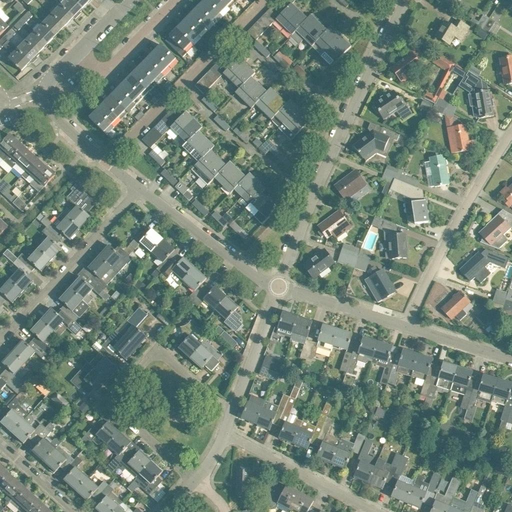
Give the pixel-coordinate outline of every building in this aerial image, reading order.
[(82,9),(72,0),(66,0),(61,6),(73,18),(75,20),(81,14),(80,13),(82,10),(82,9)] [(72,0),(82,9),(90,0),(91,1),(91,0),(90,0),(72,0)] [(205,0),(198,8),(212,22),(220,15),(205,0)] [(219,0),(205,0),(220,15),(222,17),(229,10),(227,7),(219,0)] [(219,0),(227,7),(229,10),(236,3),(234,0),(233,0),(219,0)] [(288,8),(279,0),(278,0),(275,4),(284,12),(288,8)] [(279,0),(288,8),(284,12),(280,16),(276,20),(284,28),(299,12),(291,4),(295,0),(279,0)] [(438,0),(456,11),(461,3),(457,0),(438,0)] [(12,6),(21,14),(25,10),(16,1),(12,6)] [(275,4),(271,8),(280,16),(284,12),(275,4)] [(61,6),(52,15),(64,27),(73,18),(61,6)] [(198,8),(191,15),(205,29),(212,22),(198,8)] [(280,16),(271,8),(267,12),(276,20),(280,16)] [(33,16),(28,12),(21,19),(26,24),(33,16)] [(267,12),(263,16),(272,24),(276,20),(267,12)] [(299,12),(284,28),(292,36),(296,32),(307,20),(299,12)] [(64,27),(52,15),(43,24),(56,36),(64,27)] [(191,15),(184,22),(198,37),(205,29),(191,15)] [(304,40),(319,24),(317,21),(318,20),(312,15),(311,16),(307,20),(296,32),(292,36),(290,37),(298,45),(304,40)] [(259,20),(268,28),(272,24),(263,16),(259,20)] [(477,26),(482,30),(489,19),(483,16),(477,26)] [(0,17),(0,35),(4,32),(9,26),(0,17)] [(18,31),(26,24),(21,19),(14,27),(18,31)] [(482,30),(493,36),(499,25),(489,19),(482,30)] [(268,28),(259,20),(255,24),(264,32),(268,28)] [(462,41),(470,28),(459,21),(455,28),(445,22),(436,36),(450,46),(455,37),(462,41)] [(184,22),(177,30),(191,44),(198,37),(184,22)] [(56,36),(43,24),(35,33),(47,45),(56,36)] [(264,32),(255,24),(251,28),(260,36),(264,32)] [(327,31),(319,24),(304,40),(312,47),(327,31)] [(320,54),(339,35),(330,27),(327,31),(312,47),(320,54)] [(260,36),(251,28),(247,32),(256,41),(260,36)] [(11,30),(4,37),(8,41),(15,33),(11,30)] [(194,46),(191,44),(177,30),(169,37),(175,43),(171,47),(182,58),(194,46)] [(480,30),(476,35),(484,40),(488,35),(480,30)] [(38,54),(47,45),(35,33),(26,41),(38,54)] [(351,47),(347,43),(339,35),(320,54),(319,55),(331,67),(351,47)] [(21,71),(30,63),(17,50),(8,41),(4,37),(0,41),(0,48),(1,49),(4,45),(14,54),(8,59),(16,67),(16,68),(18,70),(18,69),(21,72),(22,72),(21,71)] [(404,60),(391,69),(397,77),(402,84),(416,74),(415,73),(422,68),(414,57),(419,52),(417,48),(411,40),(403,46),(408,52),(410,55),(404,60)] [(17,50),(30,63),(38,54),(26,41),(17,50)] [(258,42),(254,46),(260,52),(264,48),(258,42)] [(264,48),(260,52),(266,58),(270,54),(272,56),(279,49),(275,44),(272,47),(268,44),(264,48)] [(154,53),(168,67),(175,60),(178,63),(178,62),(161,45),(154,53)] [(279,49),(272,56),(280,64),(287,57),(279,49)] [(161,75),(168,67),(154,53),(146,60),(161,75)] [(231,66),(235,62),(226,54),(222,58),(231,66)] [(433,62),(451,73),(456,65),(439,54),(433,62)] [(286,70),(290,66),(293,62),(287,57),(280,64),(286,70)] [(511,57),(500,60),(503,75),(505,85),(511,83),(511,57)] [(218,62),(227,70),(231,66),(222,58),(218,62)] [(239,58),(235,62),(231,66),(227,70),(223,74),(231,82),(247,66),(239,58)] [(139,68),(157,84),(164,77),(161,75),(146,60),(139,68)] [(215,66),(223,74),(227,70),(218,62),(215,66)] [(300,76),(303,72),(297,65),(293,69),(300,76)] [(215,66),(214,66),(210,70),(219,78),(223,74),(215,66)] [(251,78),(255,74),(247,66),(231,82),(239,89),(239,90),(251,78)] [(467,71),(469,72),(478,78),(481,72),(471,66),(467,71)] [(132,75),(147,89),(149,92),(157,84),(139,68),(132,75)] [(206,74),(215,82),(219,78),(210,70),(206,74)] [(305,81),(309,77),(303,72),(300,76),(305,81)] [(469,77),(465,83),(474,89),(475,93),(474,93),(469,93),(471,106),(476,105),(477,109),(478,117),(479,119),(493,116),(492,107),(493,107),(494,107),(493,100),(492,100),(491,100),(489,91),(488,91),(483,92),(482,86),(483,85),(482,81),(478,78),(469,72),(468,73),(466,75),(469,77)] [(203,78),(211,86),(215,82),(206,74),(203,78)] [(125,82),(142,99),(149,92),(147,89),(132,75),(125,82)] [(199,82),(207,90),(211,86),(203,78),(199,82)] [(243,101),(259,85),(251,78),(239,90),(239,89),(235,93),(243,101)] [(118,90),(132,104),(135,106),(142,99),(125,82),(118,90)] [(195,86),(203,95),(207,90),(199,82),(195,86)] [(267,93),(259,85),(243,101),(252,109),(255,105),(267,93)] [(255,105),(263,113),(279,97),(270,89),(267,93),(255,105)] [(118,90),(111,97),(125,111),(128,114),(135,106),(132,104),(118,90)] [(398,99),(393,92),(374,105),(375,106),(373,107),(377,113),(379,112),(384,119),(396,111),(400,117),(409,111),(400,98),(398,99)] [(424,99),(434,104),(437,99),(427,94),(424,99)] [(205,96),(205,97),(202,100),(207,106),(211,102),(205,96)] [(111,97),(104,104),(118,118),(125,111),(111,97)] [(279,97),(263,113),(271,121),(275,117),(286,105),(286,104),(279,97)] [(438,99),(435,104),(453,113),(456,108),(438,99)] [(275,117),(283,124),(298,109),(290,101),(286,104),(286,105),(275,117)] [(429,111),(432,105),(423,101),(421,107),(429,111)] [(218,108),(211,102),(207,106),(214,112),(218,108)] [(104,104),(96,111),(111,126),(118,118),(104,104)] [(170,112),(178,120),(182,116),(174,108),(170,112)] [(306,116),(298,109),(283,124),(279,129),(291,140),(310,120),(306,116)] [(111,126),(96,111),(89,119),(106,136),(107,135),(104,133),(111,126)] [(166,116),(174,124),(178,120),(170,112),(166,116)] [(186,112),(182,116),(178,120),(174,124),(170,128),(178,136),(194,120),(186,112)] [(162,120),(170,128),(174,124),(166,116),(162,120)] [(220,126),(224,122),(218,116),(214,120),(220,126)] [(162,120),(158,124),(166,132),(170,128),(162,120)] [(202,128),(194,120),(178,136),(186,144),(198,132),(202,128)] [(226,132),(230,128),(224,122),(220,126),(226,132)] [(453,123),(446,124),(452,154),(474,150),(473,144),(469,145),(465,125),(453,127),(453,123)] [(154,128),(162,136),(166,132),(158,124),(154,128)] [(242,127),(239,129),(237,127),(233,131),(239,137),(246,130),(242,127)] [(158,140),(162,136),(154,128),(150,132),(158,140)] [(366,162),(376,154),(377,154),(378,150),(384,152),(389,139),(397,142),(399,136),(381,128),(379,134),(373,132),(354,147),(363,159),(363,158),(366,162)] [(245,143),(249,139),(247,137),(250,134),(246,130),(239,137),(245,143)] [(150,132),(146,136),(154,145),(158,140),(150,132)] [(206,139),(198,132),(186,144),(183,147),(191,155),(206,139)] [(0,146),(0,158),(3,161),(19,144),(10,135),(0,146)] [(142,140),(150,149),(154,145),(146,136),(142,140)] [(214,147),(206,139),(191,155),(198,163),(199,163),(210,151),(214,147)] [(259,149),(263,145),(257,139),(253,143),(259,149)] [(28,152),(19,144),(3,161),(12,169),(13,168),(28,152)] [(271,144),(267,149),(263,145),(259,149),(265,155),(269,151),(271,153),(276,148),(271,144)] [(275,157),(280,152),(276,148),(271,153),(275,157)] [(153,151),(152,151),(149,155),(155,160),(158,156),(153,151)] [(218,159),(210,151),(199,163),(198,163),(191,170),(199,178),(203,175),(218,159)] [(22,176),(37,160),(28,152),(13,168),(22,176)] [(158,156),(155,160),(161,167),(165,163),(158,156)] [(431,168),(425,169),(427,176),(432,175),(433,177),(435,187),(449,185),(444,159),(440,160),(440,157),(430,158),(430,163),(431,168)] [(218,159),(203,175),(199,178),(207,186),(215,179),(214,178),(226,166),(218,159)] [(26,180),(30,184),(45,168),(37,160),(22,176),(26,180)] [(223,186),(238,171),(230,162),(226,166),(214,178),(215,179),(223,186)] [(30,184),(32,186),(39,193),(55,176),(50,172),(51,169),(48,166),(45,168),(30,184)] [(387,166),(383,175),(394,179),(398,170),(387,166)] [(398,170),(394,179),(403,182),(405,183),(408,177),(402,175),(404,171),(399,169),(398,170)] [(167,180),(171,176),(165,170),(161,174),(167,180)] [(245,178),(238,171),(223,186),(231,194),(234,190),(246,178),(245,178)] [(356,171),(335,187),(341,195),(346,201),(349,206),(361,198),(357,193),(366,186),(362,179),(356,171)] [(242,198),(257,182),(249,174),(245,178),(246,178),(234,190),(242,198)] [(383,175),(381,180),(386,182),(382,194),(387,196),(392,185),(394,179),(383,175)] [(167,180),(173,186),(177,182),(171,176),(167,180)] [(188,189),(180,182),(175,187),(183,195),(187,191),(188,189)] [(257,182),(242,198),(238,202),(246,209),(262,194),(265,190),(257,182)] [(403,182),(398,194),(404,196),(411,199),(414,216),(415,225),(429,223),(427,213),(426,214),(424,201),(423,191),(405,183),(403,182)] [(0,192),(4,196),(7,192),(8,191),(7,189),(5,191),(1,187),(3,185),(0,183),(0,192)] [(68,217),(80,228),(89,218),(90,219),(91,218),(86,214),(92,209),(80,198),(84,193),(75,185),(71,190),(72,192),(67,198),(77,207),(68,217)] [(509,207),(511,205),(511,204),(511,185),(508,189),(506,187),(500,193),(505,198),(502,201),(506,205),(509,207)] [(183,195),(189,201),(193,197),(187,191),(183,195)] [(13,198),(7,192),(4,196),(13,204),(18,198),(21,195),(18,192),(13,198)] [(246,209),(254,217),(269,201),(262,194),(246,209)] [(22,212),(27,206),(18,198),(13,204),(22,212)] [(196,201),(192,205),(199,211),(203,207),(196,201)] [(278,209),(269,201),(254,217),(262,225),(278,209)] [(203,207),(199,211),(205,217),(209,213),(203,207)] [(503,236),(511,227),(511,215),(502,210),(488,223),(488,224),(489,224),(479,233),(480,234),(480,235),(483,238),(481,243),(480,242),(480,243),(498,250),(508,241),(503,236)] [(47,227),(61,239),(64,236),(70,241),(71,240),(70,240),(80,228),(68,217),(63,212),(58,218),(63,223),(57,229),(51,223),(47,227)] [(218,222),(222,218),(215,212),(212,216),(218,222)] [(348,224),(345,220),(339,212),(319,227),(321,230),(318,233),(321,237),(325,235),(327,239),(332,235),(336,240),(339,243),(348,236),(345,233),(352,227),(349,223),(348,224)] [(395,225),(396,225),(397,225),(375,216),(373,221),(381,224),(379,229),(384,231),(385,239),(389,239),(390,260),(407,258),(405,235),(392,236),(392,233),(395,225)] [(218,222),(224,228),(228,224),(222,218),(218,222)] [(238,234),(242,230),(235,223),(231,227),(238,234)] [(39,249),(52,260),(61,250),(62,250),(56,245),(61,239),(47,227),(42,233),(48,238),(39,249)] [(142,231),(124,252),(129,256),(141,243),(152,253),(163,241),(152,231),(153,231),(152,230),(147,236),(142,231)] [(238,234),(243,240),(247,236),(242,230),(238,234)] [(173,250),(163,241),(152,253),(163,263),(157,270),(162,274),(174,260),(170,256),(175,250),(174,250),(173,250)] [(342,251),(358,256),(360,250),(362,243),(357,241),(355,248),(344,244),(342,251)] [(129,256),(124,252),(118,246),(114,251),(109,246),(108,246),(109,247),(99,258),(117,274),(127,263),(128,264),(132,259),(129,256)] [(8,249),(3,255),(7,258),(12,253),(8,249)] [(41,271),(52,260),(39,249),(28,261),(22,255),(18,259),(32,271),(36,267),(41,272),(42,272),(41,271)] [(479,253),(460,271),(470,282),(474,277),(480,284),(491,274),(485,267),(490,263),(505,269),(509,259),(485,250),(480,255),(479,253)] [(313,278),(321,272),(333,263),(325,251),(304,267),(313,278)] [(337,263),(354,269),(358,256),(342,251),(337,263)] [(354,269),(365,272),(369,260),(358,256),(354,269)] [(107,285),(117,274),(99,258),(89,268),(88,268),(94,274),(89,278),(103,291),(108,286),(107,285)] [(32,271),(18,259),(13,264),(20,270),(10,280),(23,292),(32,281),(33,282),(33,281),(27,276),(32,271)] [(179,264),(174,260),(162,274),(166,278),(173,271),(184,281),(194,270),(184,260),(184,259),(179,264)] [(370,278),(365,281),(378,303),(395,292),(382,270),(378,273),(375,268),(366,273),(370,278)] [(193,302),(206,289),(201,285),(206,279),(206,278),(205,279),(194,270),(184,281),(195,291),(188,298),(193,302)] [(80,279),(70,290),(88,305),(93,299),(88,295),(93,290),(99,295),(103,291),(89,278),(85,283),(80,277),(79,278),(80,279)] [(12,303),(23,292),(10,280),(0,291),(0,300),(3,303),(7,299),(13,304),(13,303),(12,303)] [(495,296),(506,300),(509,289),(501,286),(499,292),(496,291),(495,296)] [(204,300),(215,310),(226,298),(215,288),(216,288),(215,287),(210,293),(206,289),(193,302),(198,307),(204,300)] [(88,305),(70,290),(61,300),(60,299),(59,300),(65,305),(61,310),(75,322),(79,318),(80,319),(90,307),(88,305)] [(460,321),(466,315),(462,310),(470,302),(460,292),(441,310),(451,320),(455,316),(460,321)] [(493,302),(504,306),(506,300),(495,296),(493,302)] [(237,308),(226,298),(215,310),(227,320),(224,323),(231,329),(241,318),(234,312),(238,308),(237,307),(237,308)] [(502,311),(511,313),(511,301),(506,300),(504,306),(502,311)] [(105,308),(99,315),(104,320),(110,312),(105,308)] [(119,334),(136,349),(146,338),(146,339),(147,338),(143,334),(156,320),(148,313),(146,315),(139,308),(127,321),(129,323),(119,334)] [(75,322),(61,310),(57,314),(51,309),(51,310),(42,321),(54,332),(64,321),(71,327),(75,322)] [(278,329),(292,334),(297,318),(284,314),(284,313),(283,312),(278,329)] [(168,327),(171,323),(166,318),(162,322),(168,327)] [(300,358),(306,360),(312,342),(306,340),(307,338),(312,321),(311,321),(311,322),(297,318),(292,334),(291,339),(304,343),(300,358)] [(44,344),(54,332),(42,321),(32,332),(31,331),(31,332),(36,337),(32,341),(46,354),(50,349),(44,344)] [(208,340),(208,339),(190,323),(189,324),(187,325),(185,326),(184,327),(182,327),(184,334),(179,339),(184,344),(178,349),(179,350),(180,349),(190,359),(206,341),(208,340)] [(318,344),(312,342),(306,360),(313,362),(317,348),(331,352),(333,346),(337,330),(324,326),(324,325),(323,325),(318,342),(318,344)] [(337,330),(333,346),(347,351),(352,334),(351,334),(351,335),(337,330)] [(237,344),(224,332),(219,338),(232,350),(237,344)] [(104,348),(117,360),(121,356),(126,361),(127,360),(126,360),(136,349),(119,334),(118,333),(104,348)] [(368,361),(371,362),(378,343),(364,339),(364,338),(363,337),(359,350),(354,349),(352,355),(351,354),(346,372),(353,375),(357,361),(365,364),(367,363),(368,361)] [(46,354),(32,341),(28,346),(22,341),(23,342),(13,353),(25,364),(36,353),(42,359),(46,354)] [(221,355),(206,341),(190,359),(201,368),(200,369),(201,370),(205,366),(211,371),(219,363),(220,363),(217,361),(223,355),(222,354),(221,355)] [(378,343),(371,362),(371,363),(376,365),(378,362),(379,362),(379,361),(387,363),(392,346),(391,347),(378,343)] [(96,370),(107,380),(117,370),(117,371),(118,370),(112,365),(117,360),(104,348),(103,348),(99,353),(100,354),(90,365),(96,370)] [(396,353),(393,363),(392,367),(386,385),(394,388),(398,376),(396,375),(397,372),(411,377),(418,355),(404,351),(404,350),(403,350),(402,355),(396,353)] [(15,375),(25,364),(13,353),(3,363),(2,363),(8,368),(4,373),(17,385),(22,381),(15,375)] [(340,371),(346,372),(351,354),(345,353),(340,371)] [(427,398),(432,380),(436,368),(430,367),(432,359),(431,360),(418,355),(411,377),(424,381),(420,396),(427,398)] [(284,363),(276,360),(266,356),(264,363),(281,369),(284,363)] [(438,381),(432,380),(427,398),(433,400),(437,387),(451,391),(458,368),(444,364),(444,363),(443,362),(438,381)] [(281,369),(264,363),(259,375),(276,382),(281,369)] [(386,385),(392,367),(385,365),(380,383),(386,385)] [(467,410),(472,392),(467,390),(467,388),(473,371),(472,371),(471,372),(458,368),(451,391),(464,396),(460,408),(467,410)] [(75,380),(80,385),(88,392),(92,387),(98,393),(98,392),(97,391),(107,380),(96,370),(92,374),(88,370),(81,377),(79,375),(75,380)] [(0,392),(7,384),(13,390),(17,385),(4,373),(0,376),(0,392)] [(484,375),(478,392),(493,396),(498,380),(484,376),(484,375)] [(498,380),(493,396),(491,402),(505,406),(500,421),(507,423),(511,405),(511,391),(510,391),(511,386),(511,383),(511,384),(511,385),(498,380)] [(57,392),(51,399),(63,410),(69,403),(57,392)] [(473,412),(479,394),(472,392),(467,410),(473,412)] [(1,414),(5,418),(1,424),(2,423),(13,433),(29,415),(18,405),(24,398),(20,393),(1,414)] [(256,424),(265,401),(251,395),(241,419),(242,420),(242,419),(256,424)] [(279,407),(265,401),(256,424),(269,430),(268,431),(269,431),(272,424),(278,427),(280,421),(290,397),(283,395),(279,407)] [(290,397),(280,421),(285,423),(279,439),(280,438),(293,444),(302,422),(296,419),(297,417),(290,414),(296,400),(290,397)] [(322,414),(329,416),(333,398),(326,397),(322,414)] [(84,403),(78,409),(84,414),(90,408),(84,403)] [(377,408),(374,415),(382,419),(385,411),(377,408)] [(307,451),(311,441),(316,443),(320,434),(327,417),(321,414),(316,427),(308,424),(308,421),(303,419),(302,422),(293,444),(306,449),(306,450),(307,451)] [(29,415),(13,433),(23,443),(22,443),(23,444),(28,438),(33,443),(46,429),(41,424),(35,431),(30,427),(32,424),(33,423),(33,421),(33,420),(33,419),(33,418),(29,415)] [(326,437),(323,443),(316,459),(317,459),(317,458),(331,464),(341,440),(327,434),(333,419),(327,417),(320,434),(326,437)] [(103,441),(107,445),(118,433),(108,424),(109,423),(108,423),(103,428),(97,423),(85,437),(82,440),(83,441),(82,442),(85,445),(86,444),(88,446),(91,442),(92,441),(97,445),(100,444),(103,441)] [(454,436),(457,427),(441,423),(439,431),(454,436)] [(425,427),(421,434),(428,439),(433,432),(425,427)] [(54,439),(49,445),(44,440),(50,433),(46,429),(33,443),(37,447),(32,452),(33,453),(34,452),(44,462),(55,450),(61,443),(57,439),(54,439)] [(437,432),(435,439),(449,445),(451,438),(437,432)] [(117,466),(130,452),(126,449),(131,443),(130,442),(130,443),(118,433),(107,445),(119,456),(113,462),(117,466)] [(344,470),(348,461),(351,455),(352,452),(357,454),(365,436),(358,434),(354,444),(341,439),(341,440),(331,464),(344,469),(344,470)] [(458,442),(454,453),(460,455),(464,445),(458,442)] [(66,460),(55,450),(44,462),(55,472),(54,472),(55,473),(60,467),(64,471),(77,457),(84,450),(79,446),(66,460)] [(135,478),(150,462),(140,453),(141,452),(140,451),(135,457),(130,452),(117,466),(123,471),(125,469),(135,478)] [(395,474),(401,477),(403,473),(404,474),(407,466),(406,465),(408,459),(407,458),(409,454),(405,451),(403,456),(402,456),(395,474)] [(395,474),(402,456),(396,454),(391,465),(378,460),(374,468),(368,483),(381,489),(381,490),(382,490),(384,485),(390,487),(395,474)] [(82,461),(77,457),(64,471),(69,475),(64,481),(64,482),(65,481),(76,490),(87,478),(75,468),(82,461)] [(138,485),(145,491),(150,495),(162,481),(157,477),(163,472),(162,471),(161,472),(150,462),(135,478),(140,483),(138,485)] [(368,483),(374,468),(360,462),(354,478),(355,479),(355,478),(368,483)] [(248,498),(249,479),(250,469),(237,468),(236,497),(243,498),(243,511),(250,511),(250,498),(248,498)] [(14,479),(5,471),(0,477),(0,495),(3,492),(14,479)] [(412,488),(406,503),(419,508),(419,509),(419,510),(426,494),(425,493),(426,490),(433,493),(440,476),(434,473),(429,485),(422,482),(424,478),(418,475),(412,488)] [(98,489),(87,478),(76,490),(86,500),(86,501),(86,502),(91,496),(96,500),(109,486),(104,482),(98,489)] [(23,488),(14,479),(3,492),(8,496),(5,499),(9,503),(23,488)] [(406,503),(412,488),(398,482),(391,498),(392,498),(392,497),(406,503)] [(470,511),(481,487),(482,486),(475,483),(466,506),(457,503),(458,499),(454,497),(450,508),(449,508),(447,511),(470,511)] [(113,490),(109,486),(96,500),(101,504),(95,510),(96,510),(97,510),(99,511),(113,511),(122,503),(111,492),(113,490)] [(284,511),(290,511),(291,510),(300,494),(286,487),(283,494),(273,489),(274,487),(273,487),(271,491),(265,488),(268,510),(276,509),(276,508),(284,511)] [(481,487),(470,511),(481,511),(482,511),(481,510),(483,503),(480,502),(486,489),(481,487)] [(23,488),(9,503),(18,511),(32,496),(23,488)] [(307,511),(313,501),(300,494),(291,510),(294,511),(307,511)] [(18,511),(19,511),(33,511),(41,504),(32,496),(18,511)] [(447,511),(449,508),(435,502),(431,511),(447,511)] [(134,511),(132,511),(122,503),(113,511),(137,511),(136,511),(134,511)]
